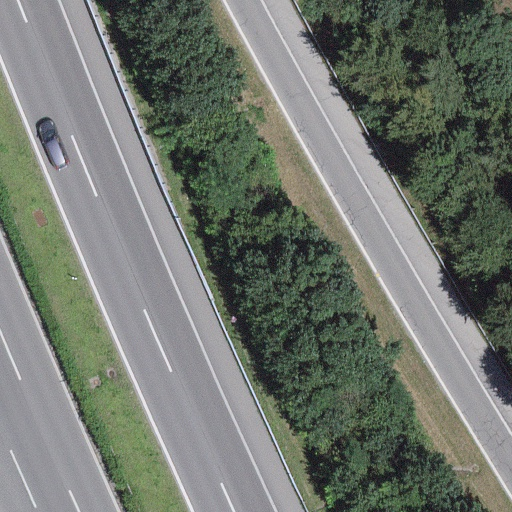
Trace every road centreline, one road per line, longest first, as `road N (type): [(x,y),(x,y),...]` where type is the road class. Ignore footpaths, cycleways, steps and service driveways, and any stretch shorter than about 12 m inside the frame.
road 1 (motorway): [(233,511),(16,0)]
road 2 (motorway): [(511,439),(242,0)]
road 3 (motorway): [(0,384),(56,511)]
